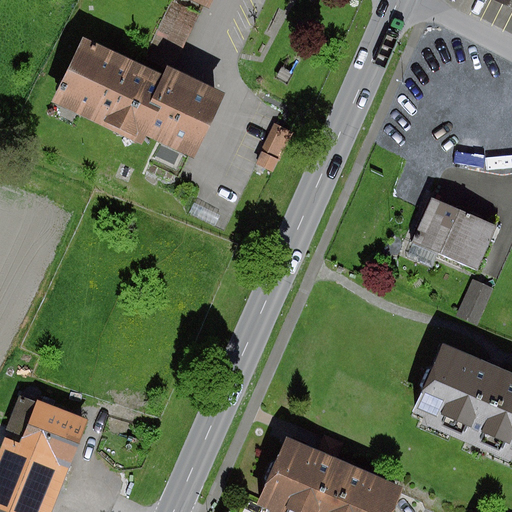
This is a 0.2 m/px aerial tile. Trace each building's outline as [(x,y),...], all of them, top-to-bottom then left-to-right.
[(170,64),(165,73),(90,35),(57,100),(141,143),(148,130),(206,159),(237,98),(170,64)] [(292,133),(275,125),(256,164),(274,172),(292,133)] [(498,226),(431,197),(411,243),(478,272),(498,226)] [(493,290),(474,281),(458,315),(478,324),(493,290)] [(511,373),(495,367),(453,350),(425,422),(511,455),(511,373)] [(51,511),(90,417),(30,393),(0,468),(0,511),(51,511)] [(322,448),(339,453),(343,438),(326,433),(322,448)] [(388,511),(400,485),(292,439),(262,508),(270,511),(388,511)]
